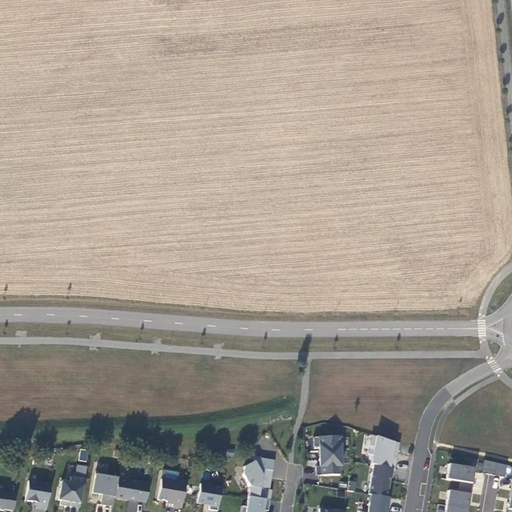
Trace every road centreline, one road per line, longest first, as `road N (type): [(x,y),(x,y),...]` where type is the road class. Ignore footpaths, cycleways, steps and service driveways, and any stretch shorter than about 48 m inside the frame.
road 1 (tertiary): [(0,314),(298,330),(510,327)]
road 2 (residential): [(411,511),(434,402),(511,352)]
